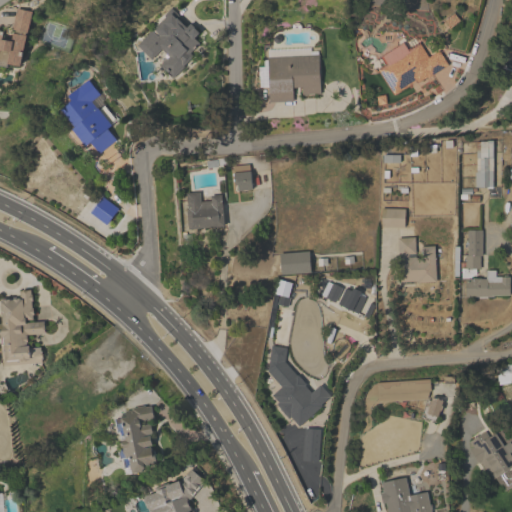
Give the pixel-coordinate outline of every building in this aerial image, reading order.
[(174,77),(162,66),(168,61),(161,54),(154,61),(137,44),(172,9),(199,35),(194,40),(202,48),(174,77)] [(21,68),(0,65),(0,34),(25,37),(21,68)] [(380,70),(389,66),(383,55),(417,39),(426,59),(440,52),(448,68),(391,95),(380,70)] [(267,49),(319,48),(321,93),(292,94),(292,102),(269,103),(269,86),(259,87),(258,61),(268,61),(267,49)] [(56,105),(86,85),(122,137),(98,153),(93,145),(86,149),(56,105)] [(476,188),(476,147),(492,147),(492,188),(476,188)] [(253,189),(235,191),(232,166),(249,164),(253,189)] [(187,229),(186,193),(201,193),(202,195),(223,194),(224,228),(187,229)] [(118,210),(106,225),(91,213),(103,198),(118,210)] [(404,208),(404,226),(381,226),(381,208),(404,208)] [(466,230),(482,230),(482,269),(466,269),(466,230)] [(436,283),(399,283),(399,238),(418,237),(418,247),(435,246),(436,283)] [(309,274),(280,274),(280,253),(309,253),(309,274)] [(487,278),(487,271),(498,271),(498,278),(511,278),(511,297),(465,297),(465,278),(487,278)] [(360,311),(316,297),(322,279),(366,294),(360,311)] [(1,365),(0,300),(19,299),(19,290),(32,290),(33,322),(44,321),(45,334),(27,334),(27,347),(42,346),(42,364),(1,365)] [(268,372),(272,345),(287,348),(285,363),(313,392),(319,385),(331,397),(299,427),(270,397),(281,387),(268,372)] [(511,380),(500,381),(499,367),(511,365),(511,380)] [(160,468),(125,474),(114,412),(149,406),(160,468)] [(468,442),(486,432),(489,438),(497,433),(511,458),(511,487),(499,495),(468,442)] [(150,511),(143,495),(197,471),(204,488),(185,497),(191,511),(150,511)] [(431,511),(385,511),(380,482),(406,477),(409,496),(428,492),(431,511)]
